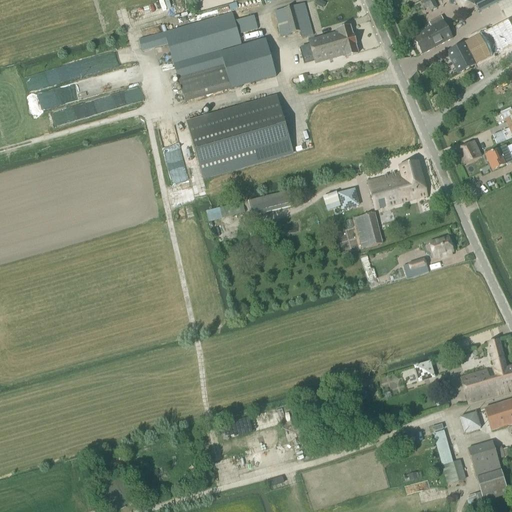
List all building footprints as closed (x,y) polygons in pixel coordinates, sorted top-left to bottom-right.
[(317,0),(315,5),(321,8),(324,3),(318,0),(317,0)] [(475,7),(470,0),(457,0),(456,1),(462,14),(475,7)] [(472,0),(479,13),(504,0),(472,0)] [(312,36),(303,4),(274,12),(281,37),(300,32),(302,39),(312,36)] [(167,45),(184,103),(275,77),(265,40),(221,53),(220,51),(240,45),(231,14),(138,41),(142,52),(167,45)] [(238,22),(241,34),(257,30),(254,17),(238,22)] [(412,37),(422,55),(452,39),(440,17),(429,23),(431,27),(412,37)] [(511,29),(508,21),(446,53),(457,74),(511,46),(511,29)] [(345,58),(358,54),(350,26),(337,30),(337,32),(334,32),(335,34),(308,42),(314,64),(344,55),(345,58)] [(308,44),(301,46),(306,62),(312,60),(308,44)] [(26,78),(30,92),(56,83),(52,69),(26,78)] [(45,106),(118,91),(117,84),(104,87),(102,78),(42,91),(45,106)] [(82,116),(142,102),(139,89),(79,103),(82,116)] [(187,124),(203,179),(292,154),(276,99),(187,124)] [(502,131),(492,135),(496,144),(506,140),(506,141),(511,138),(511,112),(510,107),(500,112),(504,120),(509,129),(502,132),(502,131)] [(160,126),(163,143),(173,142),(175,149),(178,149),(174,124),(160,126)] [(456,150),(464,165),(480,157),(473,142),(456,150)] [(484,156),(491,171),(511,161),(511,159),(506,146),(484,156)] [(392,176),(399,204),(427,196),(417,162),(416,162),(399,167),(401,174),(392,176)] [(361,174),(359,168),(352,170),(354,176),(361,174)] [(375,210),(399,204),(392,176),(367,183),(375,210)] [(342,207),(342,210),(360,206),(355,188),(324,196),(327,210),(342,207)] [(247,203),(251,217),(291,207),(287,193),(247,203)] [(316,212),(283,224),(287,236),(297,233),(299,239),(310,235),(308,229),(320,224),(316,212)] [(354,219),(362,249),(382,244),(374,214),(354,219)] [(439,256),(440,259),(446,257),(445,254),(453,252),(448,238),(429,244),(433,258),(439,256)] [(403,267),(406,279),(428,273),(427,267),(426,267),(424,260),(408,264),(409,265),(403,267)] [(459,378),(467,405),(511,392),(511,366),(506,368),(498,341),(487,344),(494,369),(459,378)] [(430,362),(413,367),(418,384),(435,379),(430,362)] [(491,432),(511,425),(511,400),(483,410),(491,432)] [(476,412),(460,417),(465,433),(481,429),(476,412)] [(444,424),(433,427),(447,485),(467,480),(462,460),(454,462),(444,424)] [(475,479),(500,472),(492,443),(467,450),(475,479)] [(503,450),(505,457),(511,455),(511,454),(510,447),(503,450)] [(501,472),(476,479),(483,503),(508,496),(501,472)] [(282,476),(267,481),(269,488),(284,483),(282,476)] [(106,480),(107,508),(125,508),(124,480),(106,480)]
